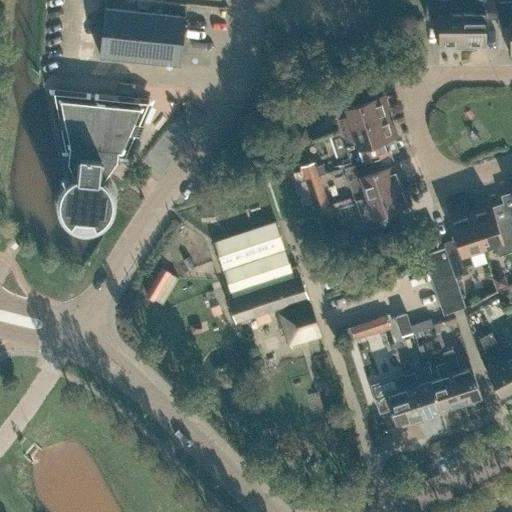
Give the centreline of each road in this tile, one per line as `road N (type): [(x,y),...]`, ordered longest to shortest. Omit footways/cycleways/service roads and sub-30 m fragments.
road 1 (unclassified): [(68,333),(229,107),(248,58),(244,0)]
road 2 (unclassified): [(266,511),(134,380),(68,333)]
road 3 (residential): [(511,167),(454,178),(432,164),(414,116),(436,83),(511,80)]
road 4 (residential): [(0,443),(68,333)]
road 5 (residential): [(407,511),(511,453)]
